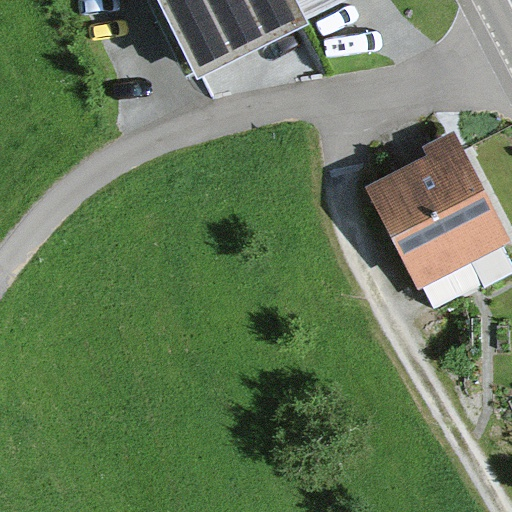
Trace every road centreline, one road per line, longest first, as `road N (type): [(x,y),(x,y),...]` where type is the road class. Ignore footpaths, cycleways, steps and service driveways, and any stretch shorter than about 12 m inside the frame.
road 1 (residential): [(347,104),(351,225),(383,300),(500,511)]
road 2 (track): [(0,278),(54,210),(142,149),(246,116),(347,104)]
road 3 (residential): [(347,104),(511,71)]
road 4 (unknown): [(194,130),(136,0)]
